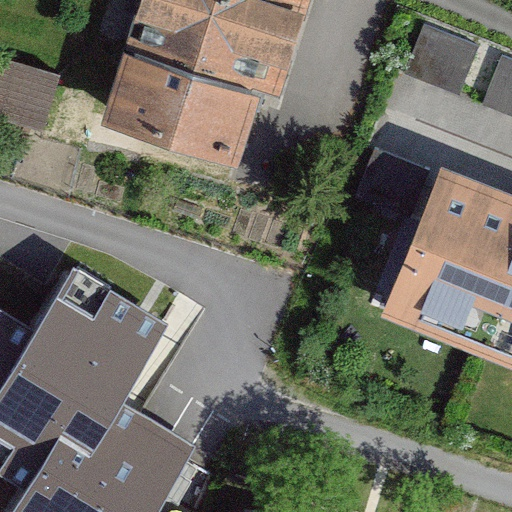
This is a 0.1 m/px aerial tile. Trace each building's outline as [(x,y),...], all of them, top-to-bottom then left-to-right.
[(143,0),(104,116),(241,163),(295,0),(143,0)] [(482,50),(429,30),(411,77),(464,96),(482,50)] [(59,76),(0,56),(0,117),(41,131),(59,76)] [(511,61),(506,59),(489,106),(511,114),(511,61)] [(432,173),(379,153),(362,200),(415,220),(432,173)] [(511,190),(446,165),(390,309),(511,356),(511,190)] [(0,467),(34,488),(18,511),(153,511),(191,451),(117,405),(167,325),(72,266),(34,327),(0,306),(0,467)] [(278,511),(221,498),(217,511),(278,511)]
